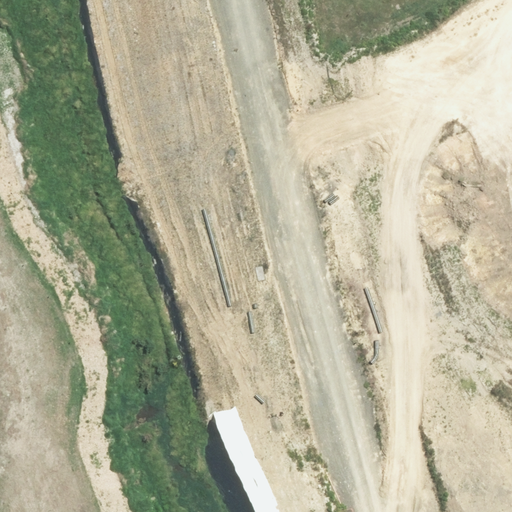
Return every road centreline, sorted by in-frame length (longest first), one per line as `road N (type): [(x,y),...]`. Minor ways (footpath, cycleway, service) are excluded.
road 1 (unknown): [(237,0),(349,511)]
road 2 (unknown): [(474,0),(387,61),(261,103)]
